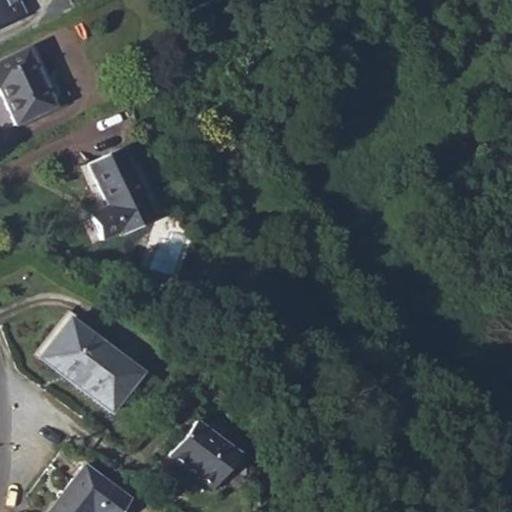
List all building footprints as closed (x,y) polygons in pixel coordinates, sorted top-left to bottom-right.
[(0,0),(0,27),(24,16),(15,0),(0,0)] [(27,48),(0,60),(0,93),(15,126),(55,106),(27,48)] [(117,149),(85,165),(105,206),(88,214),(100,239),(117,231),(119,236),(151,220),(117,149)] [(78,380),(74,386),(109,413),(139,374),(67,319),(42,353),(78,380)] [(38,359),(74,386),(78,380),(42,353),(38,359)] [(191,423),(166,456),(210,489),(235,455),(191,423)] [(81,467),(45,511),(117,511),(126,501),(81,467)]
